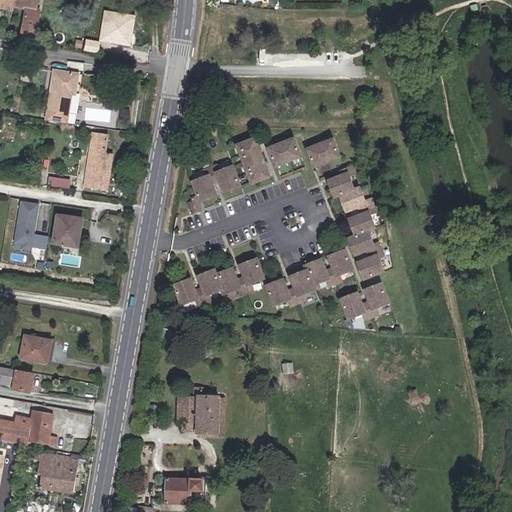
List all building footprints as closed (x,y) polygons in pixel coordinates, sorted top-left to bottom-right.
[(13,0),(12,6),(24,8),(19,33),(33,35),(37,11),(34,10),(35,0),(13,0)] [(134,16),(103,11),(99,40),(129,45),(134,16)] [(98,42),(84,40),(83,51),(96,53),(98,42)] [(76,74),(52,71),(45,120),(64,123),(69,93),(73,94),(76,74)] [(110,154),(104,153),(106,135),(91,133),(82,187),(105,191),(110,154)] [(251,183),(269,176),(254,137),(235,144),(251,183)] [(274,166),(300,156),(293,138),(267,148),(274,166)] [(313,166),(339,156),(332,138),(306,148),(313,166)] [(215,195),(211,183),(218,180),(223,192),(239,186),(232,166),(218,171),(216,167),(203,172),(205,176),(191,181),(199,201),(215,195)] [(358,186),(353,188),(348,175),(352,174),(349,167),(337,171),(339,175),(327,180),(333,197),(338,195),(345,210),(357,206),(360,213),(347,218),(354,234),(347,237),(353,253),(366,249),(368,256),(356,261),(363,277),(383,270),(378,256),(382,254),(376,241),(373,243),(367,230),(374,227),(369,213),(373,212),(368,199),(364,200),(358,186)] [(191,213),(199,211),(195,200),(187,203),(191,213)] [(29,250),(37,204),(19,201),(13,243),(21,244),(20,248),(29,250)] [(71,243),(74,229),(77,230),(79,219),(54,215),(50,243),(61,245),(61,241),(71,243)] [(61,245),(75,247),(77,230),(74,229),(71,243),(61,241),(61,245)] [(314,289),(312,284),(325,279),(326,283),(340,278),(338,274),(352,269),(344,249),(327,255),(332,267),(325,270),(320,258),(303,265),(305,269),(289,276),(294,288),(286,291),(282,278),(265,285),(273,305),(287,300),(288,304),(301,299),(300,295),(314,289)] [(238,293),(251,288),(250,284),(263,279),(256,258),(239,265),(244,277),(236,280),(232,268),(215,274),(214,269),(197,276),(202,288),(194,291),(190,278),(173,285),(181,305),(195,300),(196,304),(209,299),(208,295),(221,289),(223,294),(237,289),(238,293)] [(376,311),(375,307),(388,302),(380,282),(364,289),(368,301),(361,304),(356,292),(340,298),(348,318),(361,313),(363,317),(376,311)] [(390,304),(378,308),(380,314),(392,311),(390,304)] [(18,358),(44,363),(49,340),(22,336),(18,358)] [(0,367),(0,383),(11,385),(13,370),(0,367)] [(10,389),(26,392),(30,373),(13,370),(11,385),(10,389)] [(197,431),(219,432),(220,397),(199,396),(199,389),(191,389),(190,396),(179,396),(178,422),(182,423),(197,423),(197,431)] [(19,423),(0,418),(0,429),(28,435),(27,439),(47,443),(53,414),(33,410),(31,418),(20,416),(19,423)] [(182,423),(182,431),(197,431),(197,423),(182,423)] [(41,488),(74,493),(78,459),(34,452),(33,460),(40,461),(39,474),(43,475),(41,488)] [(167,502),(206,503),(207,476),(200,476),(196,476),(196,480),(168,479),(167,502)]
